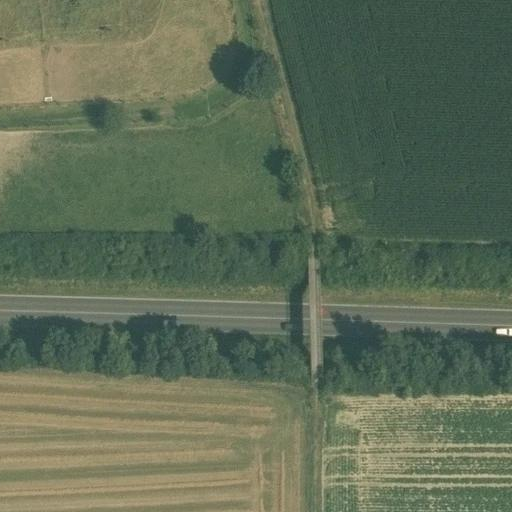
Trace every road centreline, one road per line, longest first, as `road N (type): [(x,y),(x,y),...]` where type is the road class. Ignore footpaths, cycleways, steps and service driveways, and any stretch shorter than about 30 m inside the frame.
road 1 (primary): [(0,306),(511,320)]
road 2 (track): [(258,0),(309,197),(313,255)]
